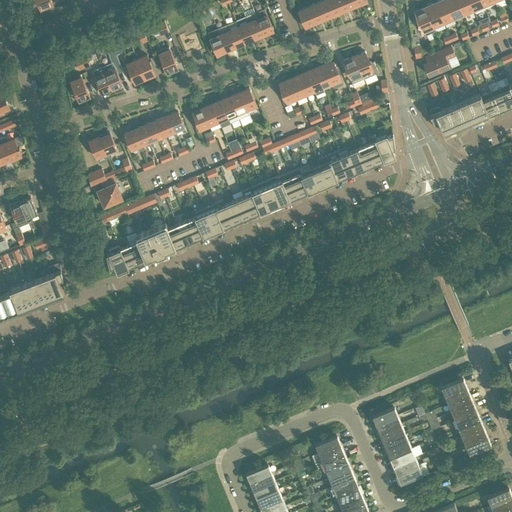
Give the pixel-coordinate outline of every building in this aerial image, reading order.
[(37,0),(41,8),(47,6),(48,10),(54,8),(52,4),(53,3),(51,0),(37,0)] [(325,0),(321,0),(316,2),(324,21),(329,19),(328,16),(332,15),(332,17),(333,17),(325,0)] [(335,0),(325,0),(333,17),(337,15),(337,13),(340,11),(341,13),(335,0)] [(346,0),(335,0),(341,13),(346,11),(345,9),(349,7),(350,9),(346,0)] [(356,0),(346,0),(350,9),(355,7),(354,5),(358,4),(359,6),(356,0)] [(446,0),(439,0),(435,2),(444,22),(453,17),(446,0)] [(457,0),(446,0),(453,17),(463,13),(457,0)] [(469,0),(457,0),(463,13),(473,9),(469,0)] [(469,0),(473,9),(483,5),(481,0),(469,0)] [(316,2),(307,6),(314,22),(315,24),(320,22),(319,20),(323,18),(324,21),(316,2)] [(427,5),(425,6),(434,26),(444,22),(435,2),(432,3),(431,2),(427,4),(427,5)] [(207,19),(223,12),(219,5),(204,13),(207,19)] [(307,6),(298,10),(305,25),(304,25),(306,28),(311,26),(310,24),(314,22),(307,6)] [(425,6),(415,10),(419,20),(418,21),(420,25),(421,25),(425,35),(436,31),(434,26),(425,6)] [(265,8),(255,12),(265,36),(272,33),(271,31),(274,30),(265,8)] [(255,12),(246,16),(256,40),(261,38),(260,35),(264,34),(265,36),(255,12)] [(507,14),(500,17),(503,22),(509,20),(507,14)] [(246,16),(236,20),(246,44),(252,42),(251,39),(254,38),(255,40),(256,40),(246,16)] [(497,18),(490,21),(493,26),(499,24),(497,18)] [(164,20),(155,24),(160,35),(169,31),(164,20)] [(236,20),(227,24),(237,48),(242,46),(241,43),(245,42),(246,44),(236,20)] [(487,22),(480,25),(483,31),(489,28),(487,22)] [(227,24),(217,28),(219,33),(220,33),(227,52),(233,49),(232,47),(236,46),(237,48),(227,24)] [(477,27),(470,29),(473,35),(479,32),(477,27)] [(217,28),(208,32),(217,53),(216,53),(217,56),(223,53),(222,51),(226,49),(227,52),(220,33),(219,33),(217,28)] [(143,29),(138,31),(142,42),(148,40),(143,29)] [(467,31),(460,33),(463,39),(469,36),(467,31)] [(456,32),(449,35),(452,41),(458,38),(456,32)] [(449,35),(443,38),(445,43),(452,41),(449,35)] [(117,40),(111,42),(116,54),(117,53),(122,51),(117,40)] [(427,61),(424,63),(429,74),(447,66),(444,59),(453,56),(455,55),(451,44),(448,45),(446,46),(432,52),(435,58),(427,61)] [(169,45),(158,50),(161,59),(160,59),(163,67),(165,66),(167,72),(169,71),(170,73),(177,70),(176,68),(178,67),(169,45)] [(365,51),(354,55),(364,78),(380,71),(375,60),(369,62),(369,61),(369,60),(365,51)] [(86,54),(80,56),(85,67),(90,65),(86,54)] [(147,54),(137,58),(145,78),(146,77),(147,78),(154,75),(154,74),(155,73),(152,66),(153,65),(150,59),(149,59),(147,54)] [(508,54),(501,57),(504,63),(510,60),(508,54)] [(354,55),(344,60),(348,69),(349,69),(349,71),(348,72),(353,83),(364,78),(354,55)] [(85,67),(80,56),(74,58),(79,70),(85,67)] [(137,58),(127,62),(129,68),(128,68),(131,75),(131,74),(134,81),(135,83),(140,81),(140,80),(145,78),(137,58)] [(495,60),(489,62),(492,68),(497,65),(495,60)] [(333,61),(324,64),(332,82),(333,87),(342,83),(333,61)] [(489,62),(484,64),(486,70),(492,68),(489,62)] [(324,64),(315,68),(323,86),(332,82),(324,64)] [(115,67),(105,71),(112,88),(114,87),(114,88),(118,86),(122,84),(118,72),(117,69),(116,69),(115,67)] [(466,67),(460,70),(463,76),(469,73),(466,67)] [(315,68),(306,72),(314,90),(316,95),(325,91),(323,86),(315,68)] [(105,71),(95,76),(96,78),(95,78),(96,81),(97,81),(102,92),(112,88),(105,71)] [(306,72),(297,76),(305,94),(314,90),(306,72)] [(455,72),(449,75),(452,80),(458,78),(455,72)] [(81,73),(70,78),(73,86),(72,87),(75,94),(76,94),(79,100),(81,99),(81,101),(89,98),(88,96),(90,95),(81,73)] [(469,73),(463,76),(465,81),(471,79),(469,73)] [(297,76),(289,79),(296,97),(305,94),(297,76)] [(444,77),(438,79),(441,85),(447,82),(444,77)] [(458,78),(452,80),(454,86),(460,83),(458,78)] [(289,79),(280,83),(287,101),(296,97),(289,79)] [(433,81),(427,84),(430,89),(435,87),(433,81)] [(447,82),(441,85),(443,91),(449,88),(447,82)] [(511,89),(509,82),(499,86),(508,106),(511,103),(511,89)] [(499,86),(490,90),(498,110),(508,106),(499,86)] [(249,87),(239,91),(249,114),(259,110),(249,87)] [(435,87),(430,89),(432,95),(438,93),(435,87)] [(480,92),(479,93),(488,114),(498,110),(490,90),(481,94),(480,92)] [(239,91),(230,95),(240,118),(249,114),(239,91)] [(355,98),(348,101),(350,107),(362,102),(357,91),(352,93),(355,98)] [(0,111),(10,108),(3,93),(0,94),(0,111)] [(479,93),(468,98),(477,119),(488,114),(479,93)] [(230,95),(221,99),(228,117),(231,122),(240,118),(230,95)] [(361,102),(362,105),(365,112),(379,106),(377,99),(373,100),(372,98),(361,102)] [(468,98),(457,102),(466,123),(477,119),(468,98)] [(221,99),(211,103),(219,121),(221,126),(221,127),(231,123),(231,122),(228,117),(221,99)] [(457,102),(446,107),(455,128),(466,123),(457,102)] [(211,103),(202,107),(209,125),(219,121),(211,103)] [(440,106),(430,109),(432,113),(430,114),(435,122),(439,120),(444,132),(444,133),(455,128),(446,107),(441,109),(440,106)] [(196,111),(193,113),(200,129),(209,125),(202,107),(195,110),(196,111)] [(176,110),(169,113),(176,129),(181,127),(184,132),(186,131),(184,126),(185,126),(178,111),(177,111),(176,110)] [(169,113),(161,117),(167,133),(172,131),(175,135),(178,134),(176,129),(169,113)] [(161,117),(152,121),(159,137),(161,141),(164,140),(163,135),(167,133),(161,117)] [(14,119),(0,124),(0,129),(1,131),(16,124),(14,119)] [(152,121),(141,125),(148,141),(150,146),(153,145),(152,140),(159,137),(152,121)] [(141,125),(133,129),(141,150),(144,148),(143,143),(148,141),(141,125)] [(133,129),(124,132),(131,148),(136,146),(139,151),(141,150),(133,129)] [(305,129),(286,137),(289,144),(308,136),(305,129)] [(107,132),(99,135),(109,157),(111,156),(110,151),(117,148),(110,132),(108,133),(107,132)] [(386,133),(376,138),(385,158),(395,154),(391,145),(394,144),(394,147),(395,146),(393,133),(392,133),(387,135),(386,133)] [(6,135),(3,136),(12,158),(22,154),(18,146),(23,144),(19,135),(8,140),(6,135)] [(99,135),(89,140),(96,157),(103,154),(106,158),(109,157),(99,135)] [(1,143),(0,143),(0,155),(2,161),(11,158),(12,159),(12,158),(3,136),(0,138),(1,143)] [(270,137),(261,141),(263,147),(267,145),(272,143),(270,137)] [(272,143),(267,145),(270,151),(289,144),(286,137),(272,143)] [(377,140),(367,144),(375,162),(380,160),(381,160),(383,159),(384,158),(385,158),(376,138),(377,140)] [(367,144),(358,147),(366,166),(371,164),(374,163),(375,162),(367,144)] [(346,146),(337,150),(347,174),(348,173),(349,174),(351,173),(351,172),(356,170),(348,152),(346,146)] [(358,147),(348,152),(356,170),(358,169),(358,170),(361,169),(361,168),(366,166),(358,147)] [(337,150),(327,154),(337,178),(339,177),(339,178),(342,177),(342,176),(347,174),(337,150)] [(327,154),(318,158),(320,164),(328,182),(333,180),(333,181),(336,179),(337,178),(327,154)] [(128,157),(123,159),(126,170),(132,168),(128,157)] [(308,163),(299,167),(309,190),(314,188),(314,189),(317,187),(318,186),(310,168),(308,163)] [(320,164),(310,168),(318,186),(323,184),(323,185),(326,183),(328,182),(320,164)] [(102,167),(88,173),(91,185),(106,179),(115,175),(113,170),(104,174),(102,167)] [(299,167),(289,171),(299,194),(304,192),(307,191),(308,190),(309,190),(299,167)] [(289,171),(280,175),(282,180),(290,198),(295,196),(298,195),(297,195),(299,194),(289,171)] [(279,174),(270,178),(280,202),(285,200),(285,201),(288,199),(290,198),(282,180),(279,174)] [(104,187),(98,189),(105,205),(122,197),(115,182),(113,177),(101,181),(104,187)] [(270,178),(260,182),(271,206),(276,204),(279,203),(278,203),(280,202),(270,178)] [(251,186),(253,192),(261,210),(266,208),(266,209),(269,207),(271,206),(260,182),(251,186)] [(253,192),(244,196),(251,214),(257,212),(260,211),(261,210),(261,211),(261,210),(253,192)] [(136,200),(124,205),(128,213),(131,212),(130,210),(153,201),(153,202),(157,201),(153,193),(144,197),(139,199),(136,200)] [(31,196),(21,200),(30,222),(32,221),(31,215),(38,213),(31,196)] [(244,196),(234,200),(242,218),(247,216),(250,215),(251,214),(244,196)] [(223,199),(213,203),(223,226),(228,224),(231,223),(233,222),(225,203),(223,199)] [(13,204),(10,205),(19,226),(30,222),(21,200),(12,203),(13,204)] [(234,200),(225,203),(233,222),(238,220),(241,219),(240,219),(242,218),(234,200)] [(213,203),(204,207),(214,230),(219,228),(219,229),(222,227),(221,227),(223,226),(213,203)] [(204,207),(194,211),(196,216),(204,234),(209,232),(209,233),(212,231),(214,230),(204,207)] [(196,216),(187,220),(194,238),(199,236),(200,236),(203,235),(202,235),(204,234),(196,216)] [(187,220),(177,224),(185,242),(190,240),(193,239),(194,238),(187,220)] [(47,222),(41,223),(44,235),(50,233),(47,222)] [(165,222),(151,228),(162,253),(166,251),(166,250),(175,246),(165,222)] [(177,224),(168,228),(175,246),(176,246),(177,245),(177,246),(180,245),(180,244),(185,242),(177,224)] [(148,229),(137,234),(147,258),(157,254),(157,255),(159,254),(148,229)] [(21,231),(16,233),(20,244),(26,242),(21,231)] [(136,232),(126,236),(130,243),(138,262),(142,260),(143,260),(145,259),(147,258),(137,234),(136,232)] [(52,236),(34,242),(36,248),(40,246),(42,251),(47,249),(46,244),(54,241),(52,236)] [(119,244),(128,266),(133,264),(136,263),(138,262),(130,243),(121,247),(119,244)] [(29,244),(23,246),(27,258),(33,256),(29,244)] [(108,253),(107,253),(110,267),(111,267),(111,266),(115,264),(118,270),(128,266),(119,244),(109,248),(110,252),(108,253)] [(17,248),(12,251),(16,262),(22,260),(17,248)] [(6,252),(1,255),(5,266),(11,264),(6,252)] [(49,273),(44,275),(52,296),(53,296),(63,292),(64,292),(59,279),(63,277),(61,268),(59,262),(47,266),(49,273)] [(52,296),(44,275),(33,279),(41,301),(52,296)] [(41,301),(33,279),(22,284),(30,305),(41,301)] [(30,305),(22,284),(10,288),(11,290),(19,309),(30,305)] [(11,290),(2,294),(9,313),(18,309),(19,309),(11,290)] [(0,316),(9,313),(2,294),(0,294),(0,316)] [(463,376),(441,385),(445,394),(467,385),(463,376)] [(467,385),(445,394),(448,402),(470,393),(467,385)] [(470,393),(448,402),(452,410),(474,401),(470,393)] [(474,401),(452,410),(455,419),(477,410),(474,401)] [(394,405),(372,414),(376,423),(397,413),(394,405)] [(477,410),(455,419),(459,427),(481,418),(477,410)] [(397,413),(376,423),(379,431),(401,422),(397,413)] [(481,418),(459,427),(462,435),(484,426),(481,418)] [(401,422),(379,431),(383,439),(404,430),(401,422)] [(484,426),(462,435),(466,444),(488,435),(484,426)] [(431,429),(425,432),(428,439),(434,436),(431,429)] [(404,430),(383,439),(386,448),(408,438),(404,430)] [(337,433),(315,442),(319,451),(341,442),(337,433)] [(488,435),(466,444),(469,452),(491,443),(488,435)] [(408,438),(386,448),(390,456),(411,447),(408,438)] [(341,442),(319,451),(322,459),(344,450),(341,442)] [(411,447),(390,456),(393,464),(415,455),(411,447)] [(344,450),(322,459),(325,468),(347,458),(344,450)] [(415,455),(393,464),(396,472),(418,463),(415,455)] [(347,458),(325,468),(329,476),(351,467),(347,458)] [(268,462),(246,471),(250,480),(272,471),(268,462)] [(418,463),(396,472),(400,481),(422,472),(418,463)] [(303,467),(299,469),(302,478),(307,476),(303,467)] [(351,467),(329,476),(332,484),(354,475),(351,467)] [(272,471),(250,480),(253,488),(275,479),(272,471)] [(354,475),(332,484),(336,493),(358,484),(354,475)] [(275,479),(253,488),(257,497),(279,488),(275,479)] [(358,484),(336,493),(339,501),(361,492),(358,484)] [(511,492),(509,485),(487,494),(491,503),(511,494),(511,492)] [(279,488),(257,497),(260,505),(282,496),(279,488)] [(361,492),(339,501),(343,509),(365,500),(361,492)] [(511,494),(491,503),(494,511),(511,504),(511,494)] [(282,496),(260,505),(262,511),(266,511),(285,504),(282,496)] [(365,500),(343,509),(343,511),(361,511),(369,509),(365,500)] [(458,511),(454,501),(445,504),(448,511),(458,511)]
